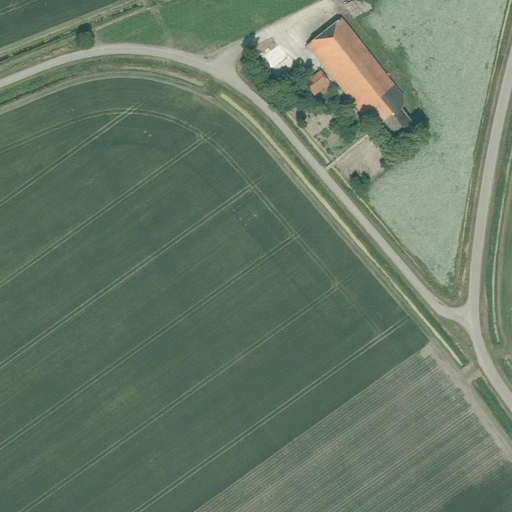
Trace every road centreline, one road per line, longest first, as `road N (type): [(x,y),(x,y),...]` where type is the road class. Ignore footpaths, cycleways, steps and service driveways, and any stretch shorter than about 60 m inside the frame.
road 1 (unclassified): [(470,317),(437,308),(263,106),(213,70),(161,53),(107,50),(0,85)]
road 2 (tertiary): [(470,317),(480,205),(511,57)]
